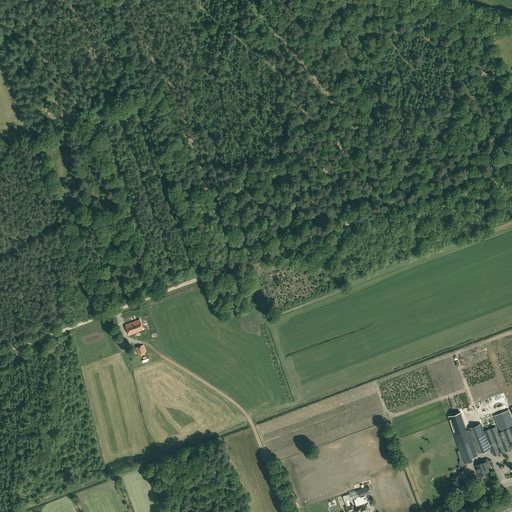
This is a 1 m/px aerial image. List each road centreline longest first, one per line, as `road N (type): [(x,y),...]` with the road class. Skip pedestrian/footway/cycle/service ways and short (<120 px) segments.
road 1 (track): [(0,353),(511,161)]
road 2 (track): [(114,310),(125,336),(149,344),(250,420),(285,511)]
